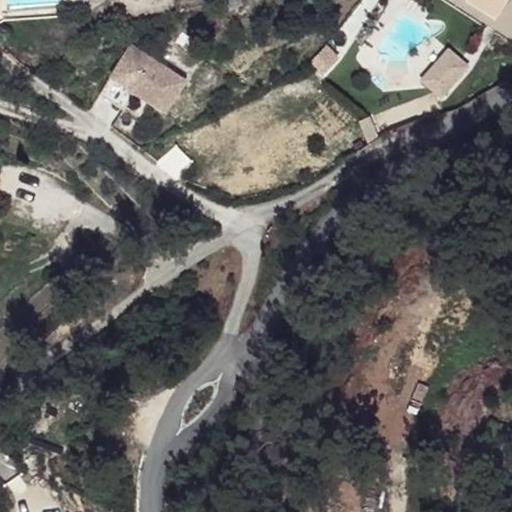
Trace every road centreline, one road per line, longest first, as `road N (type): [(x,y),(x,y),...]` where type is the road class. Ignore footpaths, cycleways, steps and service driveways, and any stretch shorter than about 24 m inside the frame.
road 1 (residential): [(261,238),(215,243),(170,262),(14,382),(0,409)]
road 2 (unclassified): [(261,238),(301,185),(406,115),(511,92)]
road 3 (unclassified): [(147,511),(170,422),(245,298),(261,238)]
road 4 (residential): [(261,238),(102,130)]
road 5 (residential): [(0,50),(102,130)]
